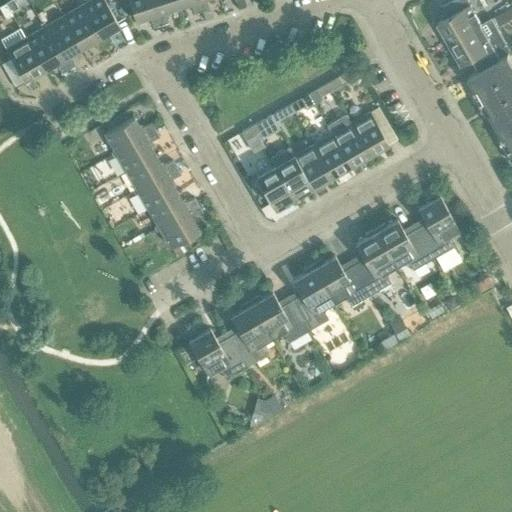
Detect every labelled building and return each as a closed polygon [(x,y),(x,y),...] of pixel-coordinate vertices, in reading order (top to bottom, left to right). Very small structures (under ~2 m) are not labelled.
[(14,0),(12,0),(6,3),(12,13),(19,9),(14,0)] [(107,34),(120,27),(104,0),(90,0),(82,5),(106,48),(113,44),(107,34)] [(151,0),(128,0),(136,21),(150,17),(153,28),(160,26),(153,4),(151,0)] [(151,0),(153,4),(160,26),(161,26),(169,23),(165,12),(177,8),(174,0),(151,0)] [(174,0),(177,8),(178,7),(191,3),(195,14),(201,12),(196,0),(174,0)] [(196,0),(201,12),(202,12),(210,9),(206,0),(196,0)] [(450,17),(439,24),(450,43),(482,25),(468,0),(455,0),(444,7),(450,17)] [(6,4),(0,7),(0,10),(5,19),(12,15),(6,4)] [(99,52),(106,48),(82,5),(63,16),(81,48),(93,42),(99,52)] [(69,55),(81,48),(63,16),(44,27),(68,70),(75,66),(69,55)] [(482,25),(450,43),(463,65),(470,61),(476,73),(509,54),(511,51),(499,30),(493,19),(482,25)] [(62,74),(68,70),(44,27),(25,38),(44,70),(56,63),(62,74)] [(44,70),(25,38),(19,28),(0,38),(0,39),(11,58),(1,63),(14,85),(24,80),(25,81),(31,91),(38,87),(32,77),(44,70)] [(476,73),(469,77),(485,104),(502,94),(511,88),(511,71),(504,58),(510,55),(509,54),(476,73)] [(352,75),(349,80),(353,84),(358,83),(360,79),(357,74),(352,75)] [(328,83),(333,91),(343,84),(339,77),(328,83)] [(321,97),(333,91),(328,83),(317,89),(321,97)] [(511,88),(502,94),(485,104),(511,150),(511,88)] [(301,98),(291,104),(295,112),(306,106),(307,108),(314,104),(315,103),(309,94),(301,98)] [(279,111),(272,115),(274,119),(276,123),(284,119),(295,112),(291,104),(279,111)] [(371,112),(351,123),(370,156),(383,148),(389,144),(397,140),(379,107),(371,112)] [(345,112),(326,123),(332,134),(351,166),(370,156),(351,123),(345,112)] [(116,153),(155,130),(151,123),(141,129),(134,117),(105,134),(116,153)] [(257,134),(268,127),(264,120),(253,126),(257,134)] [(246,140),(257,134),(253,126),(242,132),(246,140)] [(149,143),(160,137),(155,130),(116,153),(126,171),(155,154),(149,143)] [(332,134),(314,145),(332,177),(351,166),(332,134)] [(314,145),(295,155),(313,188),(332,177),(314,145)] [(289,146),(270,156),(276,166),(295,199),(313,188),(295,155),(289,146)] [(173,161),(163,167),(155,154),(126,171),(137,189),(176,167),(173,161)] [(276,166),(257,177),(275,210),(295,199),(276,166)] [(171,181),(181,175),(176,167),(137,189),(148,209),(177,192),(171,181)] [(195,198),(184,204),(177,192),(148,209),(159,227),(198,204),(195,198)] [(417,229),(434,259),(454,247),(450,241),(452,234),(460,230),(440,196),(438,197),(437,194),(428,199),(430,202),(419,208),(427,223),(417,229)] [(192,218),(203,212),(198,204),(159,227),(170,247),(200,230),(192,218)] [(434,259),(417,229),(406,235),(398,220),(387,227),(385,223),(375,229),(383,243),(397,266),(404,262),(410,264),(414,270),(434,259)] [(397,266),(383,243),(375,229),(365,235),(367,238),(356,244),(365,259),(354,265),(372,295),(392,283),(388,277),(390,270),(397,266)] [(176,256),(187,249),(182,241),(171,248),(176,256)] [(372,295),(354,265),(344,271),(335,256),(324,263),(322,260),(313,265),(334,302),(341,298),(348,300),(351,306),(372,295)] [(327,306),(334,302),(313,265),(303,271),(305,274),(294,280),(302,295),(292,301),(309,331),(329,319),(325,313),(327,306)] [(488,277),(476,284),(480,292),(492,285),(488,277)] [(309,331),(292,301),(281,307),(273,292),(262,299),(260,296),(250,301),(272,338),(279,334),(285,336),(289,342),(309,331)] [(452,295),(443,301),(448,310),(458,304),(452,295)] [(265,342),(272,338),(250,301),(240,307),(242,310),(231,316),(240,331),(229,337),(247,367),(267,355),(263,349),(265,342)] [(388,324),(394,334),(399,342),(410,335),(400,317),(388,324)] [(247,367),(229,337),(219,343),(210,328),(199,335),(197,332),(189,337),(191,340),(189,341),(209,375),(216,370),(223,372),(227,379),(247,367)] [(399,342),(394,334),(381,341),(386,349),(399,342)] [(262,399),(270,413),(279,408),(272,394),(262,399)] [(266,417),(251,413),(248,424),(249,427),(266,417)]
